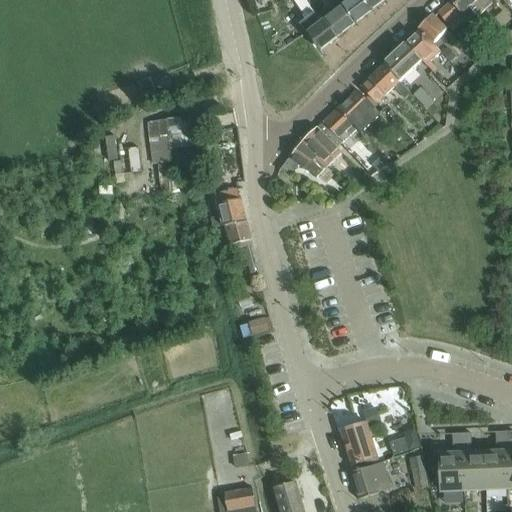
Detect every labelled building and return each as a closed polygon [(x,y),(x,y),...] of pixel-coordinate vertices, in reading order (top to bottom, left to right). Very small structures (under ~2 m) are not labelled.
[(304,0),(291,0),(303,16),(312,10),(304,0)] [(363,0),(354,0),(343,9),(356,26),(373,13),(363,0)] [(363,0),(373,13),(389,0),(363,0)] [(485,12),(474,0),(448,0),(452,4),(439,15),(450,28),(454,32),(474,14),(478,19),(485,12)] [(474,0),(485,12),(493,5),(488,0),(474,0)] [(343,9),(325,22),(338,39),(356,26),(343,9)] [(418,31),(420,33),(434,46),(447,32),(433,16),(418,31)] [(321,53),(338,39),(325,22),(308,36),(321,53)] [(407,45),(423,62),(427,67),(431,63),(441,54),(434,46),(420,33),(407,45)] [(385,65),(385,66),(401,83),(423,62),(407,45),(385,65)] [(448,51),(443,56),(451,63),(456,59),(448,51)] [(431,63),(427,67),(433,74),(437,71),(431,63)] [(385,66),(362,88),(378,105),(401,83),(385,66)] [(151,80),(138,84),(143,101),(157,96),(151,80)] [(381,116),(373,108),(358,92),(338,111),(357,131),(361,136),(381,116)] [(357,131),(338,111),(317,130),(336,149),(342,143),(344,144),(351,137),(357,131)] [(191,119),(150,125),(155,166),(158,166),(162,194),(178,193),(175,170),(188,169),(197,168),(191,119)] [(327,170),(342,155),(336,149),(317,130),(303,143),(318,155),(306,172),(317,180),(319,178),(327,185),(334,177),(327,170)] [(306,172),(318,155),(303,143),(303,144),(302,143),(285,166),(294,172),(298,166),(306,172)] [(130,161),(122,162),(122,163),(113,164),(114,177),(116,177),(117,186),(127,184),(126,178),(132,177),(132,175),(140,174),(140,171),(141,171),(140,156),(141,156),(140,151),(137,151),(137,149),(129,150),(130,161)] [(379,173),(388,165),(382,158),(373,167),(379,173)] [(247,223),(239,191),(216,197),(221,217),(213,220),(216,230),(247,223)] [(112,229),(108,216),(92,221),(76,225),(79,237),(95,233),(112,229)] [(247,223),(216,230),(215,230),(217,239),(229,236),(232,247),(229,247),(230,252),(253,246),(247,223)] [(254,335),(268,331),(265,321),(251,325),(254,335)] [(208,399),(216,446),(241,442),(232,395),(208,399)] [(376,410),(364,413),(369,429),(381,425),(376,410)] [(341,433),(352,468),(378,460),(367,425),(341,433)] [(415,431),(405,435),(411,452),(420,448),(415,431)] [(505,434),(500,434),(500,435),(501,445),(511,444),(511,434),(511,433),(505,434)] [(462,435),(457,435),(457,436),(458,446),(468,445),(467,436),(467,435),(462,435)] [(511,444),(501,445),(501,454),(506,454),(511,453),(511,444)] [(468,445),(458,446),(458,455),(463,455),(468,455),(468,445)] [(485,454),(468,455),(463,455),(465,492),(486,492),(485,454)] [(501,454),(485,454),(486,492),(508,491),(506,454),(501,454)] [(442,493),(465,492),(463,455),(458,455),(440,456),(442,493)] [(429,489),(424,458),(411,460),(417,491),(429,489)] [(383,464),(351,475),(359,502),(379,495),(379,494),(391,490),(383,464)] [(303,511),(295,485),(276,490),(282,511),(303,511)] [(257,511),(253,490),(225,495),(228,511),(257,511)]
